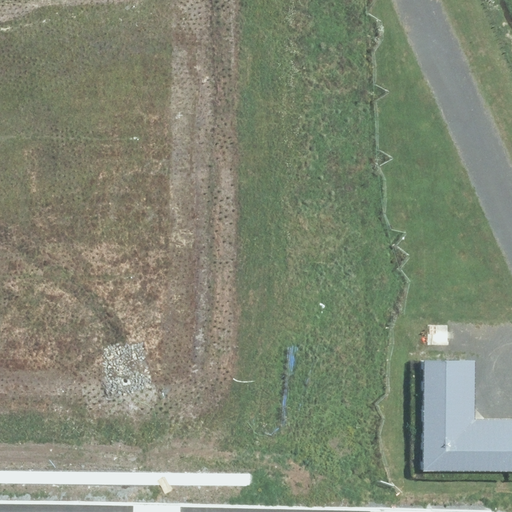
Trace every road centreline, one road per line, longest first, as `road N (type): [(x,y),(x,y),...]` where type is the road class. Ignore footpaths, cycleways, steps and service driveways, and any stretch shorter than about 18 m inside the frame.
road 1 (unknown): [(511,180),(424,0)]
road 2 (unknown): [(0,509),(137,511)]
